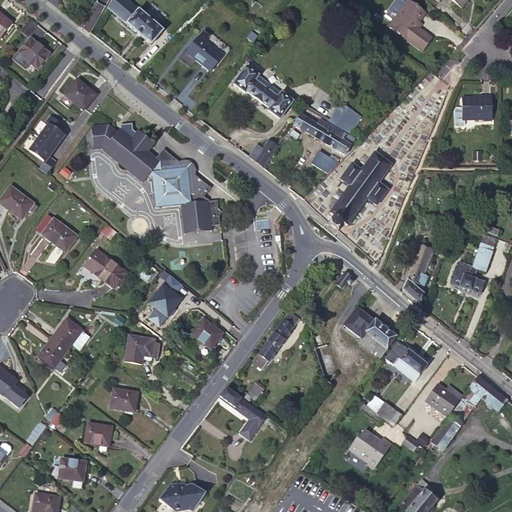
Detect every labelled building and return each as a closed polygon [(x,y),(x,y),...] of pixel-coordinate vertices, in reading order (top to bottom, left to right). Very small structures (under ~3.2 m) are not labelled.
[(114,0),(106,9),(150,46),(162,32),(124,0),(114,0)] [(412,30),(416,25),(424,14),(407,2),(406,3),(402,0),(397,0),(390,11),(390,14),(395,18),(387,28),(421,52),(430,39),(417,29),(415,32),(412,30)] [(467,0),(450,0),(460,8),(467,0)] [(10,24),(0,15),(0,36),(5,31),(10,25),(10,24)] [(29,39),(12,60),(24,70),(26,68),(31,73),(35,69),(36,69),(48,55),(29,39)] [(221,57),(197,39),(185,53),(210,72),(221,57)] [(278,119),(291,102),(280,94),(276,100),(252,82),(256,76),(245,68),(233,85),(244,94),(245,92),(269,109),(267,111),(278,119)] [(76,81),(58,102),(68,109),(72,103),(83,111),(95,96),(76,81)] [(454,125),(455,127),(461,127),(463,125),(463,120),(483,119),(491,119),(490,97),(480,97),(480,99),(461,99),(461,109),(455,109),(454,110),(454,125)] [(328,122),(349,135),(356,123),(336,109),(328,122)] [(299,114),(292,125),(344,155),(353,140),(324,122),(321,126),(299,114)] [(48,118),(44,124),(46,126),(27,152),(43,163),(38,170),(45,176),(54,164),(47,158),(62,137),(56,133),(60,126),(48,118)] [(126,171),(127,171),(142,183),(147,176),(152,180),(155,209),(181,207),(182,221),(203,220),(204,228),(210,227),(219,227),(218,219),(221,214),(217,211),(216,202),(207,202),(207,201),(203,198),(210,189),(194,176),(194,175),(195,174),(195,173),(195,172),(195,171),(194,170),(194,169),(194,168),(193,167),(192,166),(192,165),(191,165),(190,164),(189,163),(188,163),(187,162),(186,162),(185,162),(184,162),(183,162),(182,162),(181,162),(180,163),(179,163),(178,164),(162,150),(155,159),(146,153),(151,147),(149,145),(151,143),(140,134),(138,136),(135,134),(130,140),(118,131),(116,134),(107,127),(90,129),(93,151),(101,150),(117,163),(117,164),(117,165),(117,166),(118,167),(118,168),(119,169),(120,170),(121,170),(122,171),(123,171),(124,171),(125,171),(126,171)] [(248,159),(262,169),(276,147),(268,141),(261,150),(256,147),(248,159)] [(294,148),(288,143),(281,151),(288,157),(294,148)] [(340,164),(318,153),(314,160),(315,160),(333,169),(334,170),(340,164)] [(334,217),(328,224),(336,231),(342,223),(347,226),(366,199),(376,206),(386,191),(377,184),(390,166),(372,154),(359,172),(351,166),(340,181),(348,187),(329,214),(334,217)] [(315,160),(311,166),(328,175),(333,169),(315,160)] [(32,205),(9,188),(0,199),(0,205),(20,220),(32,205)] [(102,228),(105,224),(93,215),(90,218),(102,228)] [(41,236),(64,253),(75,237),(52,221),(51,221),(45,217),(35,230),(42,235),(41,236)] [(211,233),(210,227),(204,228),(203,220),(182,221),(184,235),(211,233)] [(103,228),(100,233),(110,241),(113,236),(103,228)] [(495,240),(483,236),(471,269),(458,264),(451,285),(479,295),(483,284),(470,279),(473,269),(484,273),(495,240)] [(423,294),(421,292),(417,289),(420,283),(425,285),(427,278),(422,276),(434,249),(425,245),(423,250),(421,249),(402,291),(419,305),(423,294)] [(113,289),(123,273),(94,252),(83,267),(113,289)] [(148,283),(156,272),(149,267),(141,277),(148,283)] [(160,275),(156,272),(148,283),(152,286),(160,275)] [(351,277),(345,272),(335,284),(341,289),(346,283),(349,285),(352,282),(349,279),(351,277)] [(179,303),(173,298),(181,289),(170,279),(148,307),(155,312),(148,321),(157,329),(164,320),(165,320),(166,319),(168,321),(174,314),(172,312),(179,303)] [(350,296),(335,287),(311,328),(326,336),(350,296)] [(373,322),(356,309),(343,325),(360,338),(358,341),(379,357),(395,337),(373,321),(373,322)] [(287,313),(282,320),(292,327),(297,320),(287,313)] [(120,328),(126,321),(119,316),(113,323),(120,328)] [(206,317),(202,322),(209,327),(212,321),(206,317)] [(292,327),(282,320),(252,362),(262,369),(292,327)] [(50,340),(66,352),(70,345),(79,351),(89,338),(65,321),(50,340)] [(201,321),(190,336),(209,350),(215,342),(218,338),(220,335),(209,327),(202,322),(201,321)] [(112,339),(116,334),(112,331),(108,336),(112,339)] [(310,337),(326,386),(335,373),(325,345),(321,345),(318,335),(310,337)] [(127,337),(123,363),(140,366),(142,357),(155,360),(157,345),(152,344),(153,341),(127,337)] [(52,370),(66,352),(50,340),(36,358),(52,370)] [(426,365),(397,343),(385,360),(414,382),(426,365)] [(86,369),(79,364),(76,369),(82,374),(86,369)] [(15,383),(0,371),(0,396),(17,409),(25,399),(11,388),(15,383)] [(496,410),(505,399),(478,377),(469,388),(496,410)] [(262,390),(253,383),(245,394),(244,393),(241,397),(247,401),(250,398),(254,400),(262,390)] [(445,390),(437,385),(424,401),(446,417),(462,396),(448,386),(445,390)] [(265,416),(225,388),(218,397),(249,419),(239,433),(248,440),(265,416)] [(489,418),(496,410),(469,388),(463,397),(489,418)] [(136,394),(112,391),(109,410),(133,413),(136,394)] [(333,392),(325,404),(340,415),(348,403),(333,392)] [(373,395),(365,406),(388,423),(397,412),(373,395)] [(340,415),(325,404),(311,424),(325,435),(340,415)] [(465,417),(454,408),(429,443),(441,451),(461,424),(461,423),(465,417)] [(392,426),(396,421),(401,415),(397,412),(388,423),(392,426)] [(60,421),(55,417),(50,423),(55,427),(60,421)] [(109,429),(86,425),(83,445),(107,449),(109,429)] [(324,436),(309,426),(296,444),(311,455),(324,436)] [(373,440),(374,437),(364,430),(357,440),(356,439),(349,448),(357,453),(356,456),(367,463),(366,465),(373,470),(391,445),(381,438),(380,441),(378,443),(373,440)] [(414,452),(419,445),(406,436),(401,443),(414,452)] [(1,445),(0,446),(0,454),(5,458),(9,452),(9,449),(4,445),(1,445)] [(271,511),(300,472),(310,458),(300,450),(260,505),(249,497),(238,511),(271,511)] [(59,460),(57,480),(81,483),(83,463),(59,460)] [(420,480),(417,485),(428,495),(433,490),(420,480)] [(205,491),(193,483),(191,486),(187,484),(177,486),(176,484),(168,486),(159,499),(172,509),(195,504),(205,491)] [(428,495),(417,485),(398,506),(405,511),(426,511),(436,501),(428,495)] [(55,511),(58,499),(34,496),(31,511),(55,511)]
